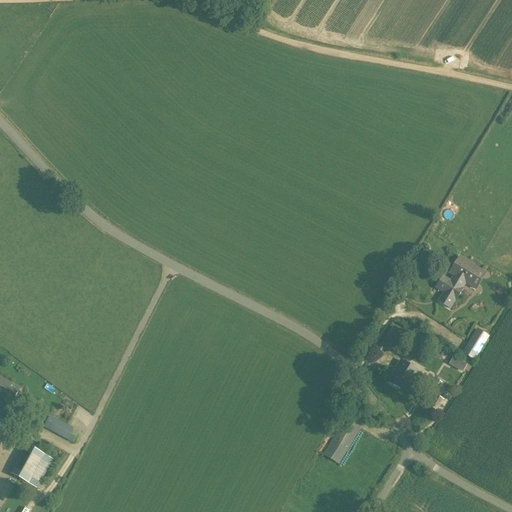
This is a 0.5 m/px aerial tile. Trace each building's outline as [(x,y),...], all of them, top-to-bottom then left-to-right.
[(471,287),(481,270),(459,257),(449,274),(454,276),(451,281),(443,277),(436,288),(456,300),(463,289),(462,288),(465,283),(471,287)] [(404,333),(394,328),(384,346),(393,351),(404,333)] [(489,336),(477,329),(462,354),(474,361),(489,336)] [(410,395),(414,388),(412,386),(420,372),(402,361),(389,382),(410,395)] [(0,378),(0,396),(6,400),(13,386),(0,378)] [(437,411),(443,400),(436,395),(443,384),(436,380),(422,401),(437,411)] [(73,432),(49,419),(45,427),(69,440),(73,432)] [(339,465),(361,428),(345,419),(323,455),(339,465)] [(37,487),(52,459),(44,455),(27,446),(22,456),(17,465),(14,464),(10,472),(12,473),(12,474),(37,487)]
